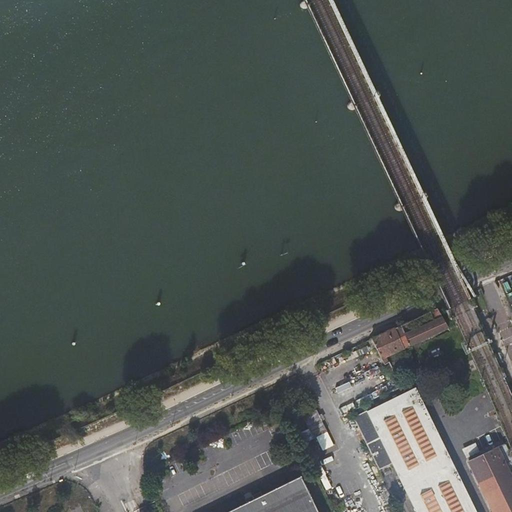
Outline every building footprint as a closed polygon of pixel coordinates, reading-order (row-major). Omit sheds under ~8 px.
[(308,0),(300,4),(303,11),(327,0),(308,0)] [(347,105),(351,113),(385,97),(382,89),(347,105)] [(399,215),(433,199),(429,191),(395,207),(399,215)] [(479,304),(474,306),(471,308),(473,313),(482,309),(479,304)] [(448,327),(437,308),(395,327),(404,347),(448,327)] [(390,353),(404,347),(395,327),(371,339),(383,364),(388,361),(394,374),(398,372),(390,353)] [(417,378),(405,351),(402,352),(403,354),(399,357),(410,381),(417,378)] [(466,373),(459,359),(438,370),(444,383),(466,373)] [(476,511),(415,387),(354,417),(379,468),(392,462),(416,511),(476,511)] [(299,432),(303,442),(310,439),(306,429),(299,432)] [(315,436),(321,450),(332,445),(326,431),(315,436)] [(511,511),(511,450),(508,441),(469,461),(493,511),(511,511)] [(317,511),(299,476),(224,511),(317,511)]
